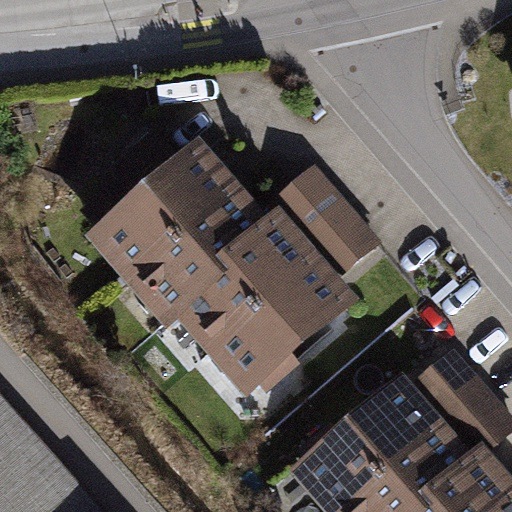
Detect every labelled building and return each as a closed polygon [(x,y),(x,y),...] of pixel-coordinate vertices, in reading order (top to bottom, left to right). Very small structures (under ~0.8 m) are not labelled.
[(132,197),(173,162),(145,129),(126,144),(132,152),(110,171),(132,197)] [(120,284),(236,179),(200,137),(173,162),(132,197),(84,239),(120,284)] [(273,202),(278,208),(319,253),(340,277),(382,246),(315,167),(273,202)] [(214,257),(269,215),(236,179),(120,284),(166,328),(176,321),(229,273),(214,257)] [(206,356),(319,253),(278,208),(269,215),(214,257),(229,273),(176,321),(206,356)] [(319,253),(206,356),(245,400),(361,301),(340,277),(319,253)] [(511,418),(452,354),(413,388),(436,415),(471,456),(484,446),(491,454),(511,435),(511,418)] [(321,511),(334,511),(436,415),(413,388),(401,374),(286,475),(321,511)] [(93,511),(0,407),(0,511),(93,511)] [(420,492),(471,456),(436,415),(334,511),(429,511),(435,507),(420,492)] [(489,511),(511,493),(511,479),(491,454),(484,446),(471,456),(420,492),(435,507),(429,511),(489,511)] [(511,511),(511,493),(489,511),(511,511)]
